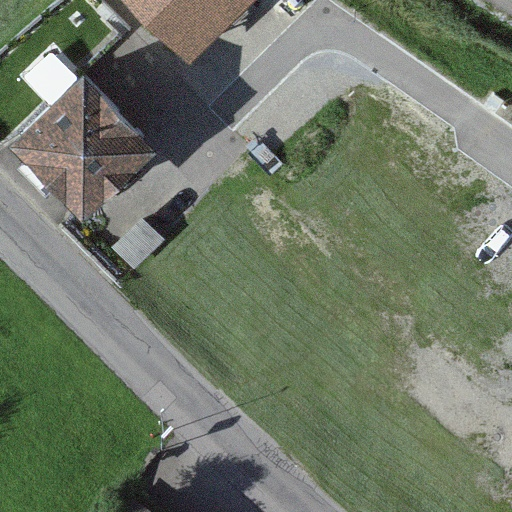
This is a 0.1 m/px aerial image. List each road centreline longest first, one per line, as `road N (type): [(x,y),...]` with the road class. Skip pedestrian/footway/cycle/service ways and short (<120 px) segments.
road 1 (residential): [(511,449),(387,347),(191,150)]
road 2 (tertiary): [(303,511),(0,215)]
road 3 (residential): [(191,150),(297,32),(320,19),(344,19),(511,147)]
road 4 (residential): [(191,150),(143,62),(97,0)]
